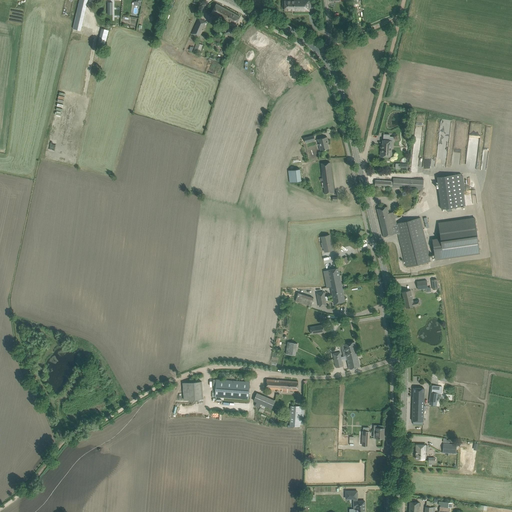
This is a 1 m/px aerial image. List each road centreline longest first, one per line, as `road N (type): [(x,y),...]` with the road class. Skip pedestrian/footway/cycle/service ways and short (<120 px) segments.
road 1 (tertiary): [(404,357),(342,96),(325,61)]
road 2 (track): [(0,508),(81,431),(181,378),(235,370)]
road 3 (unclassified): [(235,370),(309,380),(404,357)]
road 4 (tertiary): [(399,511),(404,357)]
